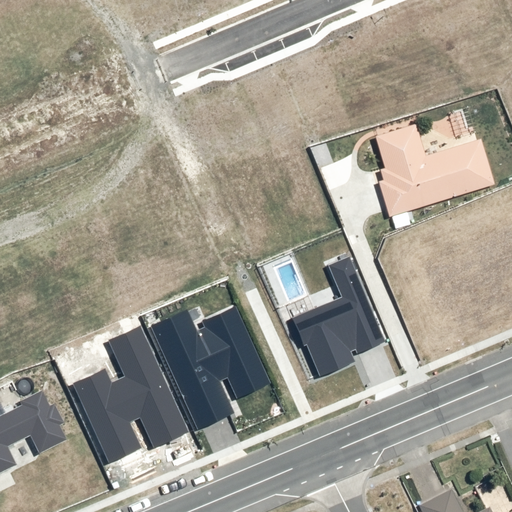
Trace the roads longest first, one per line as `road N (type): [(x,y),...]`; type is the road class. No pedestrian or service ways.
road 1 (tertiary): [(326,458),(511,377)]
road 2 (residential): [(338,0),(164,74)]
road 3 (unknown): [(164,74),(0,141)]
road 4 (tertiary): [(194,511),(326,458)]
